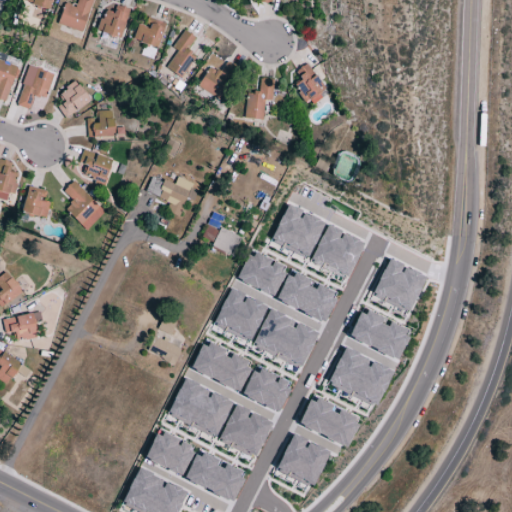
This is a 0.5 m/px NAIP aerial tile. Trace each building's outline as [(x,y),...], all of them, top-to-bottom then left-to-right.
[(50,0),(23,0),(23,4),(48,9),(50,0)] [(61,3),(56,26),(83,32),(90,0),(76,0),(75,6),(61,3)] [(121,38),(127,8),(114,6),(112,14),(100,11),(96,33),(121,38)] [(136,26),(131,40),(156,48),(163,25),(147,20),(145,29),(136,26)] [(194,57),(185,50),(194,38),(183,30),(170,48),(176,52),(164,68),(179,78),(194,57)] [(0,101),(4,102),(16,67),(0,61),(0,101)] [(208,66),(196,86),(216,98),(233,68),(225,64),(220,73),(208,66)] [(299,80),(292,86),(306,106),(326,91),(305,64),(294,72),(299,80)] [(53,75),(28,66),(14,106),(28,110),(33,95),(44,99),(53,75)] [(269,101),(272,80),(258,78),(257,93),(245,92),(242,118),(261,121),(263,101),(269,101)] [(56,107),(64,119),(88,101),(74,82),(56,94),(62,103),(56,107)] [(85,138),(112,137),(111,110),(94,111),(94,119),(85,119),(85,138)] [(173,155),(178,144),(167,139),(162,149),(173,155)] [(111,161),(82,149),(76,163),(85,167),(81,175),(102,183),(111,161)] [(0,200),(7,202),(15,175),(7,173),(10,163),(0,160),(0,200)] [(168,202),(164,212),(177,217),(184,199),(191,201),(197,187),(175,179),(173,186),(150,177),(143,192),(168,202)] [(61,191),(71,202),(63,209),(84,231),(103,213),(73,181),(61,191)] [(43,198),(45,192),(26,187),(19,212),(44,219),(48,203),(38,201),(39,197),(43,198)] [(306,258),(321,220),(284,206),(269,243),(306,258)] [(344,278),(362,244),(326,225),(308,259),(344,278)] [(200,237),(210,242),(216,231),(205,226),(200,237)] [(210,248),(228,254),(230,247),(235,248),(239,236),(217,228),(210,248)] [(235,282),(272,297),(284,268),(247,253),(235,282)] [(423,276),(385,260),(370,296),(408,312),(423,276)] [(0,307),(20,292),(4,272),(0,275),(0,307)] [(273,302),(322,323),(334,295),(307,283),(308,282),(286,272),(273,302)] [(264,303),(226,289),(212,327),(250,341),(264,303)] [(298,369),(316,333),(292,321),(267,309),(250,346),(298,369)] [(358,309),(346,339),(395,360),(407,331),(383,321),(384,320),(358,309)] [(13,340),(20,338),(21,342),(36,338),(30,313),(0,321),(3,333),(11,331),(13,340)] [(180,349),(152,336),(145,353),(173,365),(180,349)] [(229,355),(229,354),(200,342),(188,372),(237,392),(249,363),(229,355)] [(391,370),(342,347),(325,384),(374,407),(391,370)] [(19,384),(28,370),(0,351),(0,382),(4,385),(9,377),(19,384)] [(288,384),(254,367),(239,396),(274,413),(288,384)] [(214,437),(230,402),(205,391),(206,389),(181,378),(165,416),(214,437)] [(295,427),(345,447),(356,421),(329,409),(330,407),(308,397),(295,427)] [(254,458),(270,421),(232,405),(216,442),(254,458)] [(191,445),(154,431),(143,462),(179,476),(191,445)] [(326,449),(288,435),(274,472),(312,486),(326,449)] [(229,502),(242,475),(215,463),(215,462),(194,452),(181,480),(229,502)] [(164,511),(175,511),(185,492),(136,468),(119,502),(138,511),(149,511),(153,506),(164,511)]
